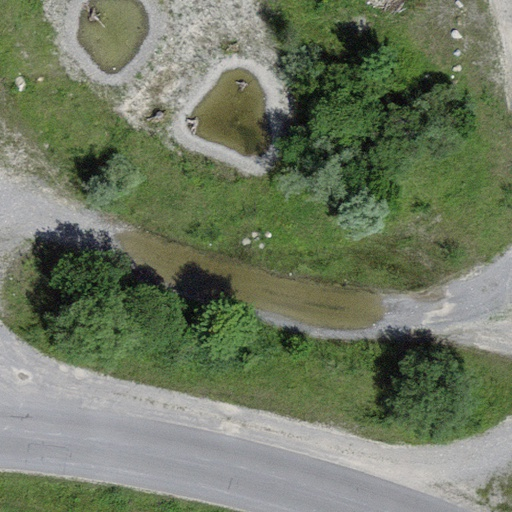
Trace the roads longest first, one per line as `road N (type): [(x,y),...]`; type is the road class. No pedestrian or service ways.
road 1 (track): [(0,201),(276,295),(352,309),(434,310),(511,272)]
road 2 (unclassified): [(0,437),(178,459),(362,511)]
road 3 (track): [(360,511),(511,449)]
